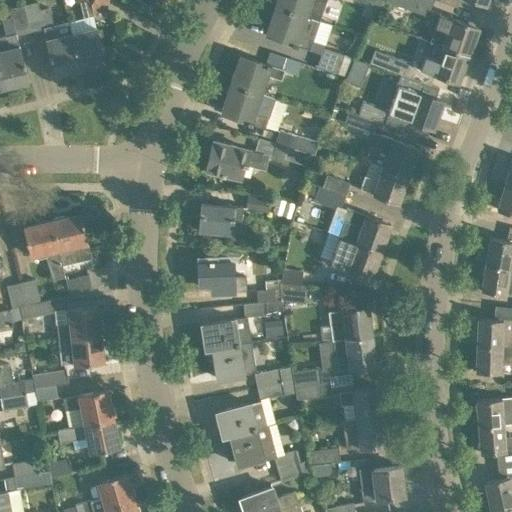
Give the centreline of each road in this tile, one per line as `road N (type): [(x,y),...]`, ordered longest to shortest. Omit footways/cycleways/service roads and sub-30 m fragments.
road 1 (residential): [(452,511),(433,374),(438,292),(457,175),(511,24)]
road 2 (residential): [(189,511),(151,365),(139,269),(146,164)]
road 3 (residential): [(146,164),(188,45),(213,0)]
road 4 (residential): [(0,165),(146,164)]
